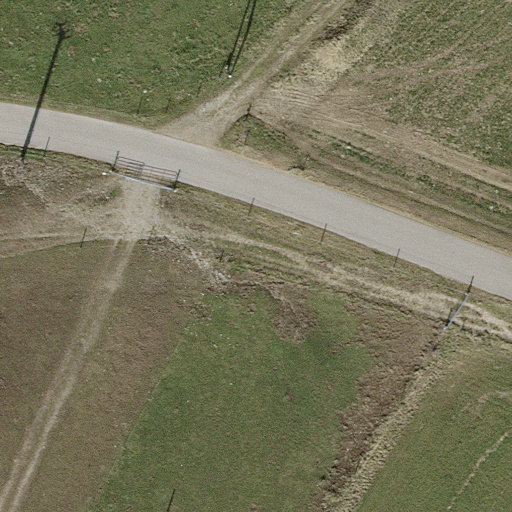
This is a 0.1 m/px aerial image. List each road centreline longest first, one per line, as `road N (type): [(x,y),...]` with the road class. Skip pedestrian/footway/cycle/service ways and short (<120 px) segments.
road 1 (track): [(9,511),(155,151),(329,0)]
road 2 (tertiary): [(511,275),(155,151),(0,129)]
